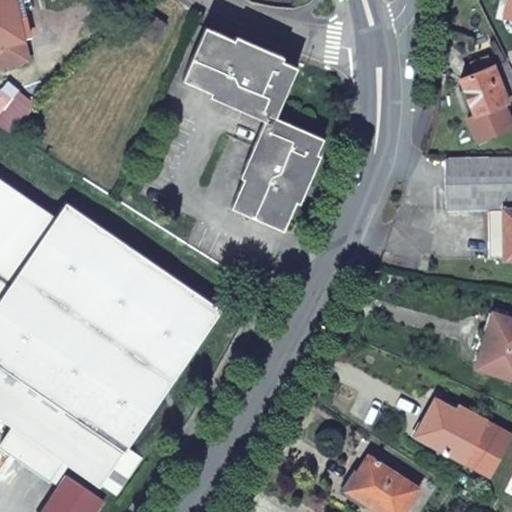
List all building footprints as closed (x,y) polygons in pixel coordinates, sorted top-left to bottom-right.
[(0,0),(0,41),(23,36),(13,0),(0,0)] [(511,0),(505,0),(502,14),(511,16),(511,0)] [(148,11),(137,29),(152,38),(163,21),(148,11)] [(208,92),(263,117),(268,120),(271,113),(293,65),(280,58),(281,55),(204,24),(182,75),(210,89),(208,92)] [(23,36),(0,41),(0,61),(27,56),(23,36)] [(502,104),(511,100),(511,71),(507,61),(460,80),(474,115),(467,117),(476,139),(511,127),(502,104)] [(230,204),(280,227),(294,198),(297,199),(318,152),(314,151),(320,136),(271,113),(268,120),(263,117),(239,173),(242,175),(230,204)] [(511,209),(511,157),(445,158),(446,210),(488,210),(511,209)] [(0,412),(12,420),(0,438),(0,440),(51,475),(64,456),(99,480),(218,301),(61,194),(50,211),(0,176),(0,412)] [(511,258),(511,209),(488,210),(488,258),(511,258)] [(475,367),(511,378),(511,319),(492,313),(475,367)] [(428,442),(463,461),(478,469),(488,474),(510,434),(463,410),(461,414),(435,400),(417,432),(429,439),(428,442)] [(368,457),(346,490),(380,511),(402,511),(418,489),(368,457)] [(67,470),(38,511),(93,511),(105,495),(67,470)]
